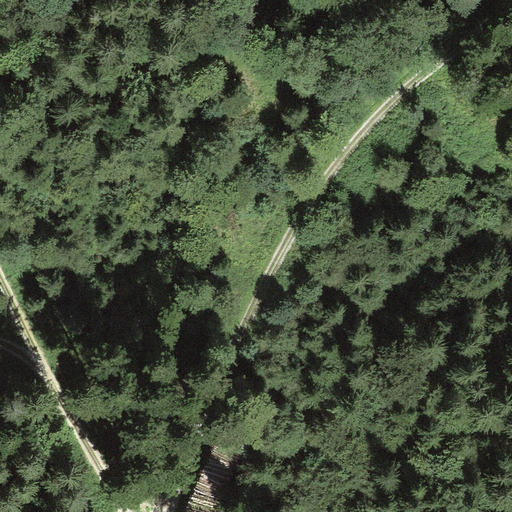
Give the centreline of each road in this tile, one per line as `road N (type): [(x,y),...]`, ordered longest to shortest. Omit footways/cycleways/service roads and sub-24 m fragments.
road 1 (track): [(171,511),(242,315),(367,132),(511,33)]
road 2 (track): [(0,333),(9,335),(121,511)]
